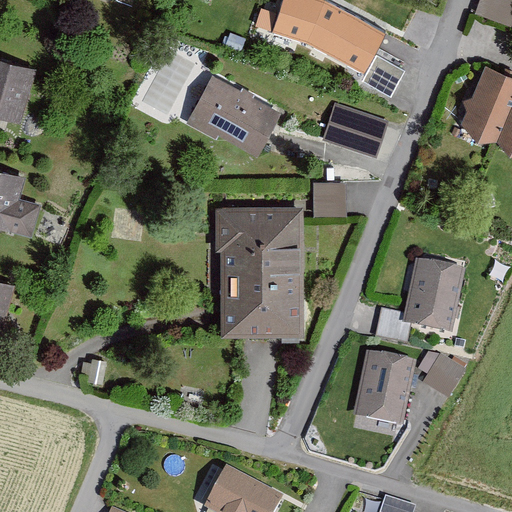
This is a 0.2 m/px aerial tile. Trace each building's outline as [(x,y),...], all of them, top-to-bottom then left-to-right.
[(294,0),(276,34),(301,47),(304,41),(364,74),(387,31),(330,0),(321,0),(316,11),(294,0)] [(511,0),(482,0),(477,16),(511,28),(511,0)] [(363,82),(391,97),(398,84),(404,71),(376,56),(363,82)] [(0,59),(0,117),(19,124),(35,70),(0,59)] [(468,110),(462,124),(478,143),(498,141),(511,105),(511,77),(485,66),(472,97),(463,100),(468,110)] [(213,76),(186,123),(217,140),(220,136),(258,157),(282,114),(213,76)] [(323,140),(377,158),(383,140),(389,122),(335,104),(323,140)] [(511,105),(498,141),(511,157),(511,105)] [(0,171),(0,228),(31,236),(39,205),(20,200),(25,178),(0,171)] [(314,183),(314,217),(347,217),(347,201),(346,183),(314,183)] [(222,251),(222,337),(262,337),(304,337),(304,208),(260,208),(215,208),(215,251),(222,251)] [(415,309),(413,321),(450,329),(462,271),(425,263),(415,309)] [(0,282),(0,340),(15,286),(0,282)] [(386,303),(380,332),(409,338),(413,321),(415,309),(386,303)] [(369,354),(355,418),(402,428),(416,364),(369,354)] [(442,356),(425,384),(448,398),(465,370),(442,356)] [(217,474),(196,511),(270,511),(274,505),(217,474)]
